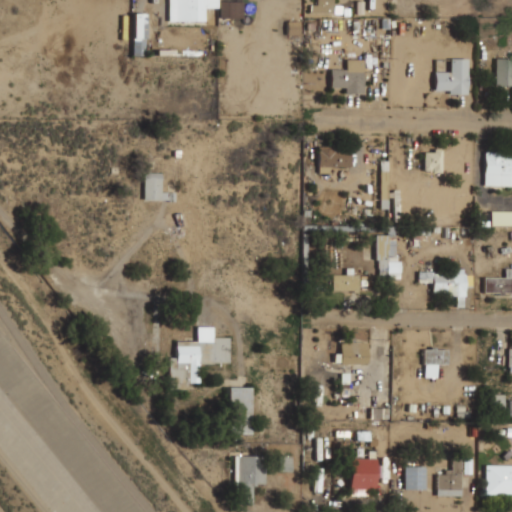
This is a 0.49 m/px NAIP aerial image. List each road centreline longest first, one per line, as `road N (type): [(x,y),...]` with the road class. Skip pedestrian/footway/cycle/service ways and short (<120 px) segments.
road 1 (residential): [(511,124),(303,119)]
road 2 (residential): [(511,319),(313,316)]
